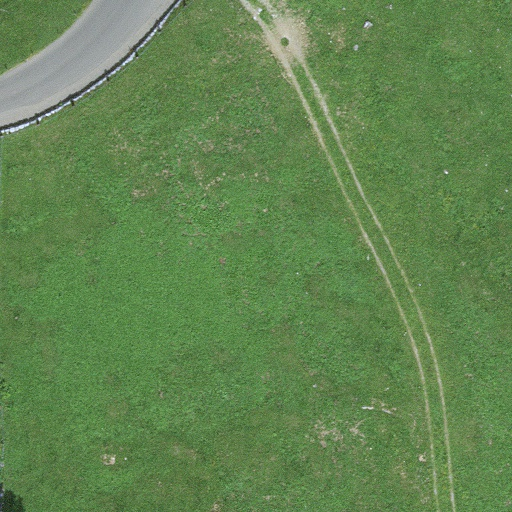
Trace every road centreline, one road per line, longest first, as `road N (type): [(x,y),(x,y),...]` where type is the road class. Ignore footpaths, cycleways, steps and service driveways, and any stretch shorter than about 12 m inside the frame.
road 1 (track): [(239,0),(281,59),(418,354),(433,511)]
road 2 (unclassified): [(125,0),(103,32),(0,101)]
